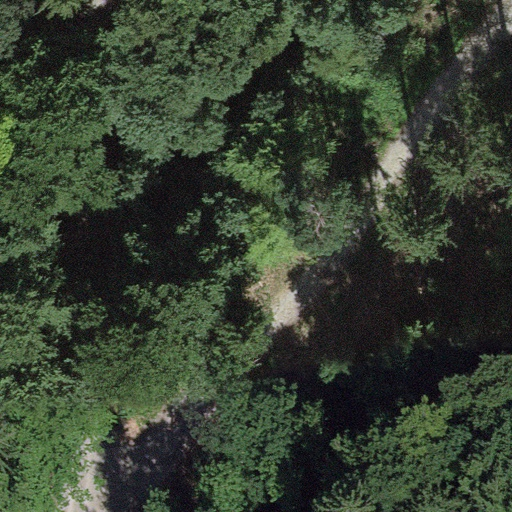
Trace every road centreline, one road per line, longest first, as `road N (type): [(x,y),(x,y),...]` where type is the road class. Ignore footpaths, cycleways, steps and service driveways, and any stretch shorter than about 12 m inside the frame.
road 1 (track): [(508,0),(106,511)]
road 2 (track): [(108,0),(79,511)]
